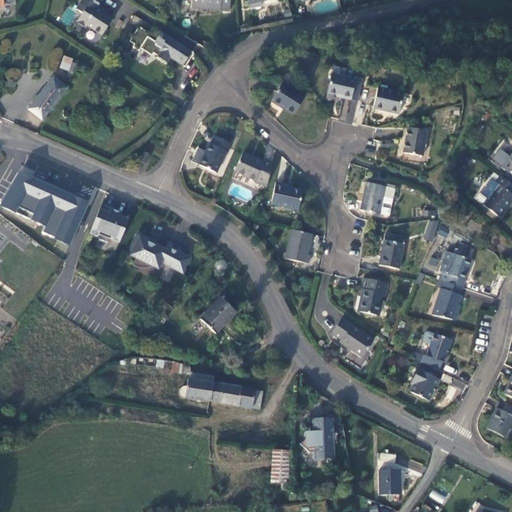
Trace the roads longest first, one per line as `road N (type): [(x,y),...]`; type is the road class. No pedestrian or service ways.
road 1 (unclassified): [(449,445),(311,363),(235,241),(157,196)]
road 2 (residential): [(214,78),(255,39),(417,0)]
road 3 (residential): [(449,445),(495,349),(511,284)]
road 4 (unclassified): [(157,196),(0,135)]
road 5 (residential): [(214,78),(312,170)]
road 6 (residential): [(157,196),(214,78)]
